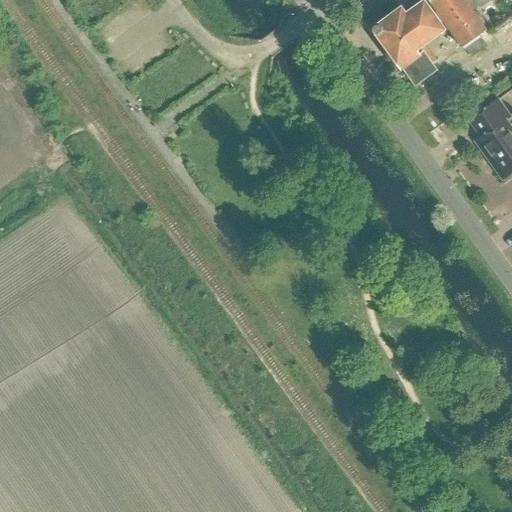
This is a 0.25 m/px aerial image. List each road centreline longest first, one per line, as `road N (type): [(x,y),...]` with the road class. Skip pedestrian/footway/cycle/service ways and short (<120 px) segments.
road 1 (residential): [(511,279),(318,11)]
road 2 (unclassified): [(294,27),(257,52),(223,55),(171,0)]
